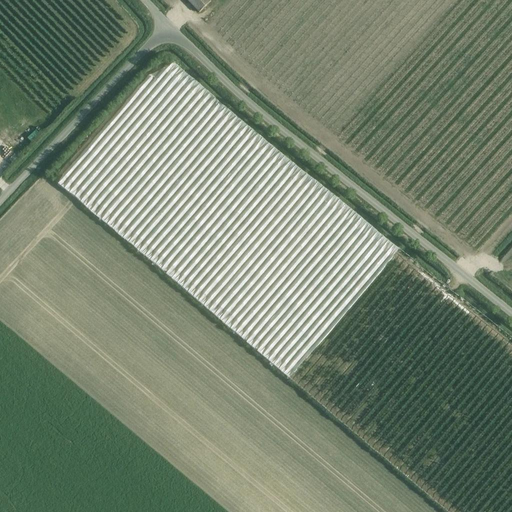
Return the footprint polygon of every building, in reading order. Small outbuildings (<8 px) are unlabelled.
[(186,0),(199,12),(210,1),(208,0),(186,0)] [(153,78),(147,73),(129,95),(143,89),(148,93),(147,92),(157,100),(162,98),(167,102),(170,109),(177,115),(187,111),(195,101),(201,99),(163,67),(162,68),(153,78)] [(62,174),(106,214),(115,204),(111,201),(114,197),(97,182),(95,184),(84,174),(87,171),(75,160),(62,174)] [(419,339),(497,340),(430,286),(430,291),(436,295),(428,304),(436,310),(423,310),(420,314),(420,327),(424,327),(419,334),(419,339)] [(255,341),(301,376),(304,377),(304,373),(310,365),(305,361),(308,358),(308,353),(303,350),(307,345),(300,339),(309,340),(311,337),(255,336),(255,341)]
